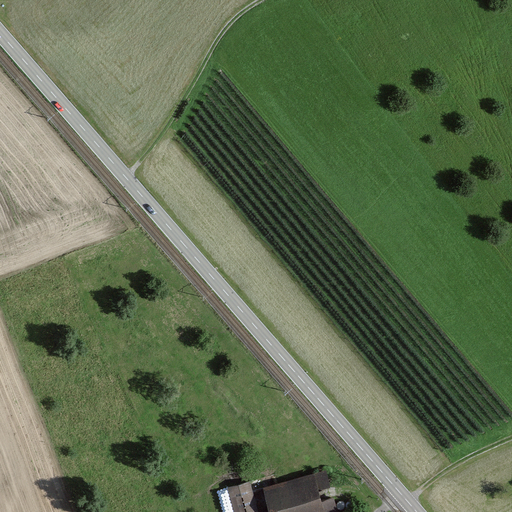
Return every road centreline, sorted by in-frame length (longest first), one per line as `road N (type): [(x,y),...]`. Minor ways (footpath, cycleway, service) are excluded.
road 1 (primary): [(415,511),(0,35)]
road 2 (track): [(260,0),(217,38),(175,117),(124,179)]
